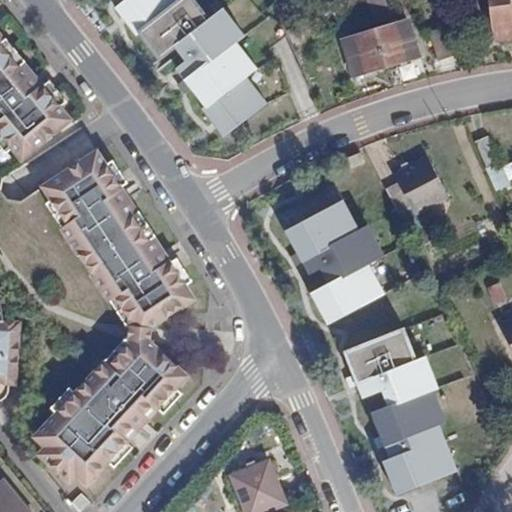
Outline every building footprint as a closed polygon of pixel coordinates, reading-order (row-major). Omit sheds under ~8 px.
[(178,0),(177,1),(175,0),(129,0),(119,9),(139,34),(142,32),(161,57),(177,44),(187,56),(176,64),(184,74),(179,79),(185,86),(190,81),(204,99),(202,101),(222,126),(261,95),(242,71),(252,63),(232,38),(239,33),(219,8),(206,17),(192,0),(178,0)] [(511,0),(489,0),(494,41),(511,38),(511,0)] [(418,57),(407,21),(376,31),(387,66),(418,57)] [(438,63),(454,56),(444,28),(428,34),(438,63)] [(300,43),(295,31),(287,35),(292,46),(300,43)] [(343,41),(354,76),(387,66),(376,31),(343,41)] [(16,65),(0,44),(0,56),(10,69),(16,65)] [(0,148),(10,161),(59,122),(48,109),(31,87),(33,85),(24,74),(18,79),(10,69),(0,56),(0,148)] [(55,104),(38,81),(33,85),(31,87),(48,109),(55,104)] [(500,162),(489,136),(475,143),(486,168),(500,162)] [(130,320),(126,327),(127,327),(129,327),(129,325),(148,325),(190,297),(173,273),(164,259),(165,259),(157,246),(150,252),(141,241),(124,215),(117,205),(124,200),(116,188),(108,194),(99,182),(105,178),(97,167),(87,153),(34,193),(61,229),(56,233),(109,303),(113,299),(130,320)] [(393,200),(394,201),(400,214),(412,207),(416,215),(449,197),(428,156),(394,174),(398,181),(386,188),(393,200)] [(120,185),(104,162),(97,167),(105,178),(99,182),(108,194),(116,188),(120,185)] [(363,231),(337,184),(277,217),(311,279),(325,272),(333,287),(313,298),(331,332),(391,299),(374,268),(390,259),(372,226),(363,231)] [(412,207),(400,214),(407,227),(419,220),(416,215),(412,207)] [(147,237),(130,211),(124,215),(141,241),(147,237)] [(180,268),(171,255),(165,259),(164,259),(173,273),(180,268)] [(487,288),(495,305),(508,299),(500,281),(487,288)] [(0,405),(1,406),(4,403),(9,398),(10,395),(9,388),(17,389),(25,327),(8,325),(7,315),(5,301),(2,288),(0,283),(0,405)] [(109,303),(126,327),(130,320),(113,299),(109,303)] [(511,317),(500,324),(511,348),(511,317)] [(169,339),(169,325),(148,325),(129,325),(129,327),(130,328),(129,339),(159,339),(169,339)] [(412,335),(349,361),(358,384),(350,387),(355,400),(363,396),(368,410),(389,401),(396,418),(379,425),(389,451),(381,454),(385,464),(393,461),(398,474),(391,477),(405,511),(408,511),(469,487),(450,438),(456,436),(443,402),(449,400),(435,365),(426,369),(412,335)] [(130,345),(111,365),(107,361),(78,392),(60,411),(36,436),(48,447),(41,454),(64,475),(70,467),(78,475),(89,485),(114,459),(131,442),(133,440),(128,436),(138,426),(144,432),(155,420),(148,415),(157,404),(162,408),(181,388),(195,373),(159,339),(129,339),(129,341),(127,341),(130,345)] [(127,341),(125,341),(107,361),(111,365),(130,345),(127,341)] [(73,388),(55,407),(60,411),(78,392),(73,388)] [(168,414),(187,393),(181,388),(162,408),(168,414)] [(119,465),(136,447),(131,442),(114,459),(119,465)] [(246,511),(269,511),(289,504),(269,460),(231,475),(246,511)] [(64,475),(72,482),(78,475),(70,467),(64,475)] [(0,484),(0,511),(28,511),(3,481),(0,484)] [(76,507),(83,511),(86,511),(94,504),(85,496),(76,507)]
